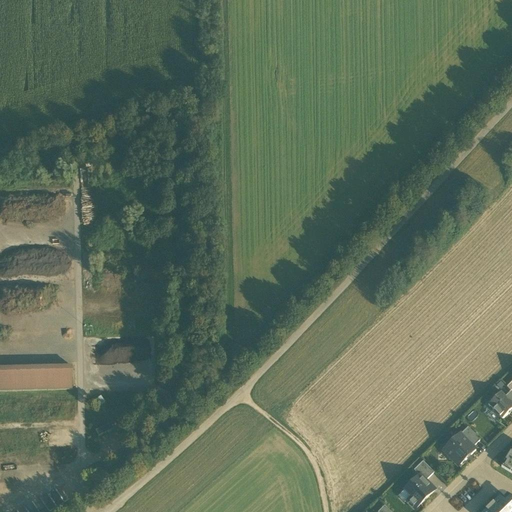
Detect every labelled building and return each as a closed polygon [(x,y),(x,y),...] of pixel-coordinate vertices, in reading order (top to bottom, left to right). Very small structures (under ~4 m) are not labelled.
[(100,360),(108,361),(111,349),(103,347),(100,360)] [(0,368),(0,392),(73,390),(72,367),(0,368)] [(511,404),(505,397),(501,393),(488,406),(492,410),(493,411),(499,417),(500,418),(502,420),(511,410),(511,404)] [(495,421),(499,417),(493,411),(492,410),(488,414),(495,421)] [(461,436),(473,448),(480,441),(468,428),(460,436),(461,437),(461,436)] [(471,456),(476,451),(473,448),(461,436),(461,437),(456,441),(455,440),(448,447),(449,448),(444,453),(458,467),(467,458),(470,455),(471,456)] [(47,446),(46,459),(65,460),(66,446),(47,446)] [(20,451),(1,452),(1,462),(21,462),(20,451)] [(505,462),(501,467),(511,474),(511,452),(511,454),(511,453),(506,461),(505,461),(505,462)] [(414,471),(419,477),(420,476),(425,482),(434,474),(423,462),(414,471)] [(425,482),(420,476),(419,477),(404,492),(410,498),(407,501),(416,510),(434,491),(425,482)] [(405,504),(407,501),(410,498),(404,492),(398,497),(405,504)] [(487,510),(484,511),(511,511),(511,504),(509,501),(506,504),(499,498),(492,505),(493,506),(488,511),(487,510)]
